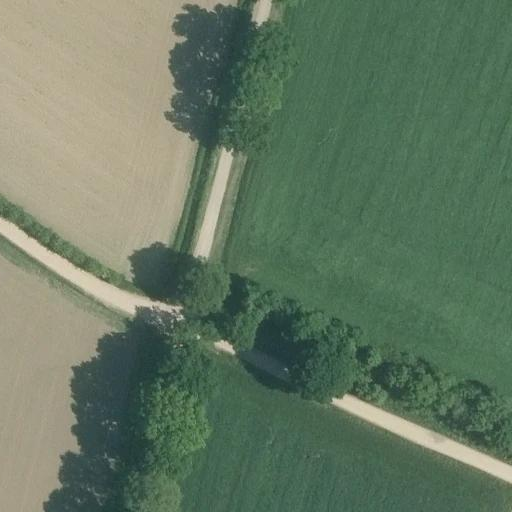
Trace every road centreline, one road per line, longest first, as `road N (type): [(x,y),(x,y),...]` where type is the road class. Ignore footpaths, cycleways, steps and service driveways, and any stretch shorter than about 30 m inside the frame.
road 1 (track): [(0,215),(63,263),(511,469)]
road 2 (unclassified): [(133,511),(268,0)]
